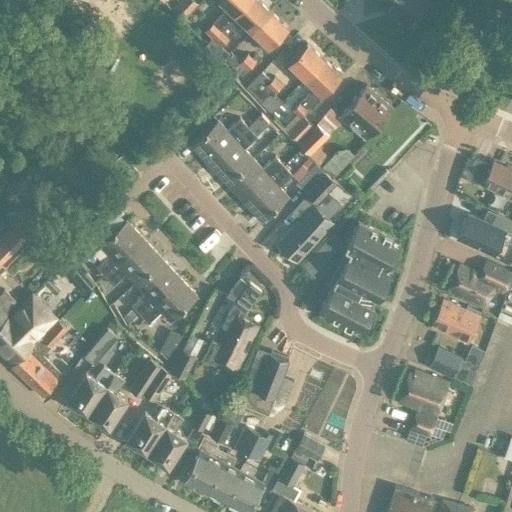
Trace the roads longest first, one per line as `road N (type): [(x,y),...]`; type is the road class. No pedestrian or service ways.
road 1 (residential): [(382,369),(294,332),(280,285),(165,159)]
road 2 (residential): [(382,369),(413,296),(461,115)]
road 3 (tertiary): [(183,511),(60,433),(0,381)]
road 4 (residential): [(461,115),(403,84),(305,0)]
road 5 (residential): [(350,511),(382,369)]
